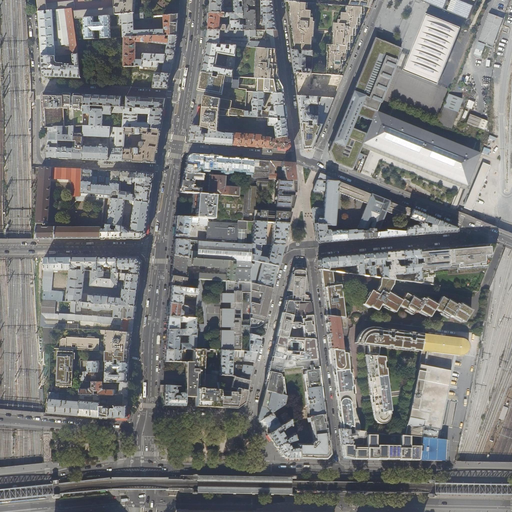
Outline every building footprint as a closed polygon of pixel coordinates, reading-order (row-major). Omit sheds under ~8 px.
[(45,11),(47,11),(52,10),(56,10),(72,8),(74,19),(97,17),(100,17),(110,16),(117,15),(134,14),(135,0),(37,0),(38,12),(45,11)] [(210,0),(211,1),(210,13),(243,13),(243,9),(242,0),(210,0)] [(255,0),(242,0),(243,9),(249,8),(249,6),(247,5),(248,4),(249,5),(251,5),(251,6),(255,6),(255,0)] [(419,0),(420,0),(429,4),(441,9),(452,14),(459,17),(467,20),(475,0),(419,0)] [(329,4),(300,2),(289,2),(291,18),(295,50),(311,51),(312,37),(314,37),(314,30),(335,32),(334,45),(328,45),(327,53),(329,53),(327,75),(339,75),(344,63),(362,19),(366,7),(348,6),(329,4)] [(274,7),(262,8),(262,25),(266,25),(266,27),(262,27),(262,28),(260,28),(260,30),(277,30),(276,30),(275,18),(274,7)] [(249,8),(243,9),(243,13),(243,18),(247,18),(247,22),(247,23),(247,25),(248,25),(244,25),(244,30),(256,30),(256,10),(251,10),(251,11),(250,12),(248,13),(247,12),(249,10),(249,8)] [(52,10),(47,11),(47,14),(45,14),(45,11),(38,12),(39,25),(41,48),(41,56),(48,56),(50,56),(55,56),(52,10)] [(134,14),(117,15),(118,24),(122,24),(123,37),(124,37),(178,36),(178,26),(179,14),(163,15),(164,30),(134,30),(134,19),(143,19),(143,13),(134,14)] [(243,18),(243,13),(210,13),(209,21),(208,30),(229,30),(244,30),(244,25),(240,25),(240,18),(243,18)] [(410,54),(403,71),(438,85),(461,28),(437,18),(427,14),(416,41),(410,54)] [(110,16),(100,17),(100,23),(97,23),(97,17),(74,19),(76,39),(95,39),(94,31),(101,31),(101,38),(110,38),(110,16)] [(229,30),(208,30),(207,37),(206,43),(218,44),(222,45),(227,45),(230,45),(231,45),(231,41),(220,40),(220,36),(224,36),(229,37),(229,30)] [(277,30),(260,30),(256,30),(244,30),(229,30),(229,37),(231,41),(231,45),(237,46),(242,46),(276,49),(279,49),(280,49),(278,39),(277,30)] [(171,74),(171,72),(174,59),(176,46),(178,36),(124,37),(124,67),(126,67),(130,67),(135,67),(135,66),(140,66),(140,69),(142,69),(142,67),(158,67),(159,64),(164,64),(162,73),(171,74)] [(333,140),(328,151),(333,162),(341,166),(351,170),(352,169),(362,144),(376,109),(400,50),(401,48),(384,42),(374,38),(333,140)] [(214,71),(218,72),(219,73),(219,75),(224,76),(233,77),(237,46),(231,45),(230,45),(230,49),(226,49),(227,45),(222,45),(222,48),(218,47),(218,44),(206,43),(204,58),(201,72),(213,74),(214,71)] [(278,67),(276,49),(242,46),(240,73),(238,73),(238,77),(240,77),(258,78),(280,80),(279,76),(278,67)] [(313,51),(311,51),(295,50),(292,50),(293,61),(294,73),(312,74),(312,67),(311,67),(310,69),(306,69),(306,60),(309,60),(311,60),(311,57),(313,56),(313,51)] [(78,54),(73,54),(74,64),(58,63),(55,61),(55,56),(50,56),(50,57),(48,57),(48,56),(41,56),(42,73),(46,76),(53,77),(81,78),(80,69),(77,69),(77,66),(80,66),(78,54)] [(169,82),(171,74),(162,73),(156,72),(154,88),(159,88),(168,89),(169,82)] [(213,74),(201,72),(198,86),(197,91),(207,92),(223,95),(225,81),(233,83),(233,77),(224,76),(219,75),(218,77),(213,76),(213,74)] [(279,93),(284,92),(284,91),(284,89),(284,87),(282,84),(280,80),(258,78),(257,92),(266,92),(273,93),(279,93)] [(64,108),(63,93),(53,93),(44,92),(46,127),(49,127),(59,127),(64,126),(64,108)] [(265,107),(266,92),(257,92),(254,92),(253,99),(252,100),(252,105),(253,106),(253,111),(250,111),(249,111),(245,110),(245,116),(245,117),(256,117),(262,118),(262,115),(259,115),(259,112),(260,112),(260,111),(262,111),(263,111),(263,108),(264,108),(265,107)] [(279,93),(273,93),(272,105),(274,105),(274,106),(286,105),(285,94),(284,92),(279,93)] [(72,94),(63,93),(64,108),(73,109),(74,126),(84,125),(84,119),(84,114),(83,105),(83,103),(84,94),(77,94),(77,95),(73,95),(72,95),(72,94)] [(102,95),(84,94),(83,103),(87,103),(86,105),(91,106),(91,103),(94,103),(94,106),(101,106),(101,105),(100,105),(100,104),(104,104),(103,106),(123,107),(123,105),(121,105),(121,96),(102,95)] [(451,127),(462,100),(447,94),(436,123),(449,128),(451,127)] [(204,100),(203,107),(218,108),(229,110),(229,116),(245,116),(245,110),(231,108),(232,101),(207,96),(204,95),(204,100)] [(126,105),(123,105),(123,107),(131,107),(133,108),(136,108),(136,104),(141,105),(141,108),(149,108),(149,105),(154,105),(154,109),(157,109),(164,109),(165,106),(166,98),(149,98),(149,99),(142,98),(142,97),(134,98),(127,96),(126,105)] [(310,123),(310,121),(314,121),(314,123),(323,124),(328,111),(334,98),(309,96),(309,98),(310,98),(310,99),(307,99),(307,96),(297,96),(299,109),(301,123),(310,123)] [(471,109),(475,102),(469,99),(466,107),(471,109)] [(152,129),(153,129),(161,129),(162,121),(164,109),(157,109),(156,111),(154,111),(154,109),(149,108),(141,108),(136,108),(133,108),(133,112),(131,111),(131,107),(123,107),(103,106),(103,109),(91,108),(91,106),(86,105),(83,105),(84,114),(90,114),(89,126),(103,126),(104,115),(111,115),(111,113),(124,113),(123,127),(125,128),(129,128),(129,124),(132,124),(132,128),(149,129),(150,129),(150,125),(152,125),(152,129)] [(269,118),(288,119),(287,115),(286,105),(274,106),(275,111),(269,111),(269,118)] [(229,116),(229,110),(218,108),(203,107),(202,117),(201,126),(205,127),(207,128),(209,129),(218,131),(219,115),(229,116)] [(376,149),(466,186),(479,154),(385,113),(376,109),(362,144),(371,147),(376,149)] [(484,130),(487,120),(470,113),(466,123),(484,130)] [(269,118),(269,121),(268,125),(275,126),(276,137),(278,137),(290,136),(289,130),(288,119),(269,118)] [(310,123),(301,123),(301,128),(303,142),(303,144),(304,150),(313,149),(314,147),(318,137),(323,124),(314,123),(310,123)] [(84,125),(74,126),(73,141),(73,147),(73,148),(72,159),(76,159),(82,159),(83,145),(83,136),(84,125)] [(110,137),(111,127),(103,126),(89,126),(86,125),(84,125),(83,136),(110,137)] [(188,141),(204,143),(206,133),(205,133),(205,131),(204,131),(205,127),(201,126),(201,127),(191,125),(190,133),(188,141)] [(74,126),(64,126),(59,127),(58,141),(73,141),(74,126)] [(59,127),(49,127),(47,158),(52,158),(57,158),(58,145),(58,141),(59,127)] [(123,127),(111,127),(110,137),(109,147),(108,161),(116,161),(123,161),(124,148),(125,134),(125,128),(123,127)] [(132,128),(129,128),(125,128),(125,134),(137,135),(139,135),(141,134),(143,134),(142,142),(142,143),(141,143),(140,144),(140,147),(140,148),(141,148),(141,149),(142,149),(142,151),(140,151),(140,150),(139,149),(136,149),(135,149),(124,148),(123,161),(137,162),(156,163),(158,154),(160,141),(161,129),(153,129),(152,133),(148,133),(149,129),(132,128)] [(209,134),(206,133),(204,143),(234,145),(235,133),(226,132),(226,133),(222,132),(218,131),(209,129),(209,134)] [(235,133),(234,145),(244,146),(260,147),(270,148),(270,143),(271,143),(272,139),(272,138),(272,137),(265,137),(264,137),(264,136),(262,136),(263,135),(262,135),(245,133),(245,134),(244,134),(244,135),(242,135),(242,133),(235,133)] [(278,137),(276,137),(276,139),(272,138),(272,139),(271,143),(270,143),(270,148),(274,148),(288,149),(291,146),(290,136),(278,137)] [(108,161),(109,147),(102,146),(102,144),(100,144),(100,146),(83,145),(82,159),(95,160),(108,161)] [(58,145),(57,158),(64,159),(72,159),(73,148),(60,147),(60,145),(58,145)] [(251,173),(252,160),(235,158),(218,157),(202,156),(188,155),(187,155),(187,156),(186,156),(186,157),(185,165),(183,174),(195,174),(196,171),(195,169),(194,169),(194,168),(195,168),(196,168),(196,167),(201,167),(201,170),(206,170),(207,168),(211,168),(211,167),(215,168),(215,169),(221,169),(221,172),(224,172),(226,173),(226,172),(230,172),(230,170),(236,170),(236,169),(240,169),(240,170),(246,171),(246,173),(251,173)] [(259,160),(252,160),(251,173),(251,178),(255,178),(268,179),(269,161),(259,160)] [(275,161),(269,161),(268,179),(269,179),(275,179),(295,181),(294,174),(293,163),(275,161)] [(101,239),(101,228),(101,227),(41,226),(42,223),(43,223),(43,224),(46,224),(46,223),(48,223),(51,179),(52,168),(40,167),(35,239),(46,239),(56,239),(58,239),(101,239)] [(77,201),(104,202),(105,198),(103,198),(99,198),(81,197),(82,169),(75,169),(56,168),(52,168),(51,179),(72,180),(71,196),(74,196),(77,201)] [(130,183),(131,171),(125,171),(112,171),(111,186),(92,185),(93,170),(88,169),(82,169),(81,197),(94,197),(99,198),(99,195),(103,195),(103,198),(105,198),(120,199),(121,191),(121,185),(121,182),(129,183),(130,183)] [(154,172),(131,171),(130,183),(129,184),(133,185),(133,184),(136,181),(137,183),(136,183),(136,186),(142,186),(142,184),(144,184),(146,184),(145,187),(153,188),(154,181),(155,173),(154,172)] [(318,177),(317,180),(337,182),(337,180),(325,175),(320,173),(318,177)] [(195,174),(183,174),(182,180),(181,188),(180,193),(197,194),(207,195),(210,194),(237,196),(238,188),(223,187),(224,176),(208,175),(207,193),(199,192),(200,180),(204,181),(204,175),(195,174)] [(252,221),(253,221),(265,222),(273,223),(288,224),(289,219),(291,213),(254,210),(255,190),(268,190),(269,179),(268,179),(255,178),(255,186),(243,185),(243,196),(242,213),(252,213),(252,221)] [(273,207),(292,209),(295,196),(279,194),(279,191),(295,192),(296,188),(296,186),(295,181),(275,179),(274,191),(276,191),(276,194),(274,194),(273,207)] [(313,221),(313,224),(322,225),(328,225),(332,226),(333,226),(336,192),(337,182),(317,180),(313,190),(313,192),(319,192),(319,191),(325,191),(323,210),(318,209),(318,208),(312,208),(312,209),(312,217),(313,221)] [(367,204),(370,195),(355,189),(343,184),(344,183),(341,182),(337,180),(337,182),(336,192),(367,204)] [(484,208),(486,201),(481,199),(487,182),(480,180),(472,204),(484,208)] [(145,187),(142,186),(136,186),(135,189),(134,189),(133,192),(135,193),(135,194),(136,195),(135,196),(134,195),(131,194),(131,193),(130,193),(130,192),(121,191),(120,199),(125,200),(127,200),(141,202),(141,199),(144,200),(144,202),(150,203),(151,196),(153,188),(145,187)] [(207,195),(197,194),(196,207),(195,218),(198,218),(242,221),(242,213),(243,196),(237,196),(210,194),(207,195)] [(409,218),(412,210),(405,207),(405,208),(400,207),(389,202),(389,201),(380,197),(371,194),(370,195),(367,204),(357,228),(360,228),(376,230),(378,230),(385,211),(403,218),(403,221),(407,222),(409,218)] [(104,202),(101,224),(106,224),(113,225),(117,226),(122,226),(125,200),(120,199),(105,198),(104,202)] [(141,202),(127,200),(127,204),(134,205),(131,231),(126,227),(123,226),(122,226),(121,238),(141,238),(146,234),(147,223),(150,203),(144,202),(141,202)] [(456,211),(485,223),(488,217),(459,205),(456,211)] [(418,212),(412,210),(409,218),(412,219),(412,220),(412,221),(414,221),(415,221),(418,222),(417,224),(421,224),(425,215),(418,212)] [(430,217),(425,215),(421,224),(422,234),(429,234),(435,233),(435,226),(437,220),(430,217)] [(198,218),(195,218),(176,216),(175,226),(174,235),(185,236),(187,222),(197,223),(198,218)] [(247,221),(242,221),(198,218),(197,223),(197,225),(207,226),(205,242),(209,242),(245,244),(247,221)] [(444,223),(437,220),(435,226),(435,233),(445,232),(456,232),(457,228),(444,223)] [(264,245),(265,222),(253,221),(251,244),(261,244),(264,245)] [(285,235),(288,224),(273,223),(272,245),(283,245),(285,235)] [(422,234),(421,224),(417,224),(415,223),(415,226),(414,226),(412,226),(411,226),(411,227),(405,227),(403,232),(404,236),(414,235),(422,234)] [(113,229),(113,225),(106,224),(106,227),(104,228),(101,228),(101,239),(111,238),(121,238),(122,226),(117,226),(117,228),(115,230),(113,229)] [(329,242),(328,225),(322,225),(313,224),(314,232),(315,240),(318,243),(324,242),(329,242)] [(335,231),(335,226),(333,226),(332,226),(328,225),(329,242),(345,241),(344,227),(340,226),(340,230),(335,231)] [(348,230),(348,227),(344,227),(345,241),(353,240),(361,239),(360,228),(357,228),(357,231),(355,231),(355,230),(354,230),(353,230),(348,230)] [(376,232),(376,230),(360,228),(361,239),(377,238),(376,232)] [(209,242),(205,242),(197,241),(197,249),(196,249),(196,252),(191,251),(192,245),(188,244),(188,240),(174,240),(174,244),(174,248),(173,255),(191,258),(191,259),(235,261),(251,262),(251,261),(251,255),(251,248),(251,244),(245,244),(209,242)] [(419,264),(421,284),(431,285),(431,277),(432,277),(431,271),(456,269),(457,274),(485,271),(492,254),(490,254),(489,253),(488,246),(488,243),(482,244),(428,249),(418,250),(419,259),(419,264)] [(251,244),(251,248),(253,249),(253,251),(252,251),(252,253),(253,253),(253,255),(251,255),(251,261),(278,266),(280,257),(281,253),(283,245),(272,245),(264,245),(262,250),(269,251),(268,253),(267,253),(266,255),(268,255),(267,260),(265,258),(258,256),(258,255),(261,244),(251,244)] [(409,250),(401,251),(402,260),(406,260),(406,261),(406,264),(406,266),(402,266),(403,274),(403,275),(413,274),(414,273),(416,273),(416,276),(415,276),(415,277),(415,280),(414,280),(414,283),(421,284),(419,264),(416,264),(415,259),(419,259),(418,250),(409,250)] [(402,266),(402,260),(401,251),(392,252),(384,253),(385,262),(388,262),(389,262),(388,263),(388,265),(387,265),(387,267),(388,267),(388,270),(386,270),(386,279),(393,280),(393,276),(394,275),(403,274),(402,266)] [(377,253),(371,254),(372,262),(372,266),(373,266),(379,266),(379,268),(380,278),(386,279),(386,270),(385,262),(384,253),(377,253)] [(366,254),(360,255),(361,267),(364,267),(364,269),(368,269),(369,276),(373,277),(373,266),(372,266),(369,266),(368,262),(372,262),(371,254),(366,254)] [(189,278),(190,278),(191,278),(194,279),(198,279),(250,282),(251,262),(235,261),(191,259),(191,258),(173,255),(172,267),(171,276),(189,278)] [(353,255),(347,256),(348,266),(353,266),(354,265),(356,265),(357,275),(362,275),(361,267),(360,255),(353,255)] [(341,256),(334,257),(335,267),(339,267),(339,269),(340,268),(340,267),(348,266),(347,256),(341,256)] [(70,270),(72,257),(58,257),(45,257),(44,271),(53,271),(70,270)] [(76,257),(72,257),(70,270),(76,270),(76,268),(78,268),(78,266),(82,266),(82,270),(86,271),(86,268),(88,268),(88,266),(89,266),(89,267),(93,268),(93,272),(97,272),(98,257),(84,257),(76,257)] [(104,257),(98,257),(97,272),(103,272),(103,266),(104,266),(105,268),(109,267),(110,266),(111,266),(111,273),(117,273),(118,257),(104,257)] [(123,257),(118,257),(117,273),(122,273),(122,270),(129,270),(129,274),(140,275),(141,268),(142,262),(138,257),(123,257)] [(335,271),(335,267),(334,257),(326,257),(320,258),(318,261),(319,269),(319,270),(320,270),(331,271),(336,272),(335,271)] [(275,278),(278,266),(251,261),(251,262),(250,282),(272,288),(275,278)] [(77,271),(76,270),(70,270),(67,297),(66,297),(66,296),(63,296),(63,293),(51,291),(53,271),(44,271),(41,300),(42,301),(56,301),(68,302),(76,302),(82,302),(85,277),(91,278),(90,286),(117,288),(117,287),(118,287),(118,284),(117,284),(118,280),(126,280),(125,286),(124,286),(122,297),(110,296),(109,296),(90,295),(89,302),(136,306),(138,293),(140,275),(129,274),(122,273),(117,273),(111,273),(109,273),(106,272),(103,272),(97,272),(93,272),(90,271),(86,271),(82,270),(77,270),(77,271)] [(332,284),(331,271),(320,270),(323,291),(326,315),(326,316),(343,318),(339,283),(332,284)] [(296,317),(297,317),(298,305),(298,302),(308,303),(308,299),(307,298),(306,298),(304,297),(304,294),(308,293),(307,285),(306,274),(304,274),(292,273),(291,273),(287,291),(291,293),(290,296),(289,296),(288,296),(287,297),(286,297),(285,297),(286,298),(285,301),(284,301),(282,309),(282,313),(292,316),(296,317)] [(170,282),(170,286),(187,288),(189,278),(171,276),(170,282)] [(393,280),(386,279),(380,278),(379,286),(374,293),(370,291),(362,304),(368,308),(369,306),(377,310),(380,304),(394,312),(398,305),(412,314),(414,311),(417,313),(419,311),(429,317),(434,308),(448,317),(449,314),(463,322),(470,311),(459,304),(459,305),(455,304),(455,305),(441,297),(436,305),(426,299),(425,300),(421,298),(419,301),(405,293),(401,300),(387,292),(392,284),(393,280)] [(195,307),(194,310),(194,319),(204,319),(204,316),(208,317),(208,319),(229,320),(229,318),(232,318),(232,320),(249,321),(250,321),(250,313),(250,282),(198,279),(197,284),(197,290),(197,295),(197,296),(201,301),(233,303),(233,312),(198,310),(198,307),(195,307)] [(270,298),(272,288),(250,282),(250,313),(260,316),(265,317),(267,310),(270,298)] [(187,288),(170,286),(169,295),(169,303),(186,306),(194,310),(195,307),(187,304),(181,304),(182,295),(183,295),(183,294),(197,295),(197,290),(191,289),(187,288)] [(56,310),(56,301),(42,301),(42,313),(59,314),(81,315),(81,306),(83,308),(92,308),(92,309),(92,310),(93,310),(100,311),(101,310),(101,309),(111,310),(114,307),(114,315),(104,314),(104,317),(134,319),(136,306),(89,302),(82,302),(76,302),(68,302),(68,310),(56,310)] [(168,311),(167,316),(192,318),(192,315),(191,315),(187,314),(187,308),(186,306),(169,303),(168,311)] [(311,309),(310,303),(298,305),(297,317),(301,316),(312,315),(311,309)] [(194,310),(186,306),(187,308),(187,314),(191,315),(192,315),(192,318),(194,319),(194,310)] [(104,317),(81,315),(59,314),(42,313),(41,327),(42,327),(53,327),(74,328),(78,328),(78,324),(59,324),(59,320),(85,320),(97,321),(97,322),(103,323),(114,324),(122,325),(121,331),(132,332),(134,319),(104,317)] [(265,318),(260,316),(250,313),(250,321),(249,321),(249,334),(251,335),(252,328),(253,328),(254,328),(255,328),(256,328),(257,327),(259,326),(260,326),(261,325),(263,323),(263,322),(264,321),(264,319),(265,318)] [(313,321),(312,315),(301,316),(301,320),(296,320),(294,321),(294,322),(292,322),(292,323),(290,323),(292,316),(282,313),(278,326),(276,337),(287,337),(290,325),(292,325),(292,328),(293,328),(294,328),(295,328),(299,328),(302,329),(304,339),(315,339),(313,321)] [(192,318),(167,316),(167,323),(166,330),(178,330),(178,322),(185,323),(185,330),(193,329),(193,328),(193,324),(194,324),(194,319),(192,318)] [(343,318),(326,316),(324,316),(326,327),(327,337),(329,349),(330,349),(343,351),(339,328),(346,329),(347,318),(343,318)] [(193,328),(193,329),(185,330),(178,330),(166,330),(166,334),(166,337),(165,340),(165,341),(165,345),(165,350),(182,350),(184,349),(192,349),(204,349),(211,350),(216,350),(220,350),(244,351),(246,351),(249,352),(249,334),(249,321),(232,320),(229,320),(208,319),(204,319),(194,319),(194,324),(196,324),(196,328),(193,328)] [(53,348),(53,327),(42,327),(41,351),(50,352),(50,348),(53,348)] [(378,347),(420,352),(423,333),(372,327),(367,327),(363,329),(358,334),(355,343),(367,344),(378,347)] [(100,351),(106,351),(129,352),(132,332),(100,330),(100,334),(101,334),(105,334),(105,338),(104,338),(102,339),(95,339),(95,337),(91,337),(88,336),(87,337),(87,338),(79,338),(79,337),(78,336),(70,336),(69,337),(65,337),(65,338),(62,338),(59,340),(59,351),(58,351),(57,386),(72,387),(74,349),(100,351)] [(420,352),(404,436),(408,436),(409,436),(420,437),(419,447),(418,461),(437,461),(442,461),(442,453),(443,453),(444,452),(445,451),(445,450),(445,449),(444,448),(443,447),(442,447),(442,439),(439,439),(438,438),(441,438),(442,433),(437,431),(445,389),(434,387),(441,353),(452,354),(459,355),(462,355),(463,355),(464,354),(465,353),(466,353),(467,351),(468,350),(468,349),(468,348),(469,346),(468,345),(468,343),(467,342),(467,341),(466,340),(464,339),(463,338),(462,338),(423,333),(420,352)] [(260,337),(255,336),(251,335),(249,334),(249,352),(256,353),(258,346),(260,337)] [(316,348),(315,339),(304,339),(287,337),(276,337),(274,345),(271,357),(273,357),(294,362),(316,359),(317,359),(316,348)] [(378,347),(367,344),(368,355),(377,356),(378,347)] [(204,349),(192,349),(192,362),(185,362),(184,393),(190,394),(190,397),(194,397),(194,403),(198,403),(198,407),(215,407),(218,407),(219,398),(219,394),(218,392),(218,388),(216,375),(203,374),(204,349)] [(343,351),(330,349),(331,358),(333,371),(349,369),(348,366),(349,366),(349,361),(348,360),(347,360),(346,353),(343,353),(343,351)] [(182,350),(165,350),(165,356),(164,362),(185,362),(185,360),(183,360),(183,358),(180,358),(179,359),(179,353),(182,353),(182,350)] [(244,351),(220,350),(219,370),(232,371),(251,375),(251,372),(253,366),(243,365),(242,366),(232,364),(232,353),(234,353),(234,357),(243,357),(243,361),(248,361),(254,362),(255,358),(256,353),(249,352),(246,351),(246,354),(244,354),(244,351)] [(105,361),(106,361),(120,362),(122,362),(129,362),(129,359),(129,354),(129,352),(106,351),(106,355),(105,361)] [(445,389),(452,354),(441,353),(434,387),(445,389)] [(368,355),(365,355),(366,363),(367,364),(367,365),(368,365),(370,381),(369,381),(370,394),(371,394),(372,401),(371,401),(373,416),(374,419),(374,420),(375,421),(377,423),(379,423),(381,424),(384,423),(386,421),(387,420),(388,417),(388,411),(390,411),(385,375),(384,375),(381,357),(377,356),(368,355)] [(266,383),(264,391),(283,395),(281,378),(280,376),(280,375),(279,375),(278,375),(278,373),(282,372),(282,370),(301,367),(302,370),(306,369),(306,371),(305,371),(305,372),(308,401),(322,399),(321,388),(318,368),(317,368),(316,359),(294,362),(273,357),(271,362),(270,362),(269,365),(265,381),(267,381),(266,383)] [(103,363),(103,361),(88,361),(88,365),(88,366),(88,369),(88,372),(129,372),(129,368),(129,362),(122,362),(120,362),(106,361),(105,370),(99,370),(99,365),(100,363),(103,363)] [(349,369),(333,371),(335,392),(338,411),(339,420),(340,429),(353,430),(359,431),(358,424),(354,412),(351,386),(352,386),(351,382),(351,381),(350,380),(349,369)] [(232,371),(219,370),(219,375),(224,375),(229,375),(233,376),(234,377),(244,379),(250,381),(250,377),(232,372),(232,371)] [(128,378),(129,372),(88,372),(83,372),(83,375),(81,375),(81,382),(93,382),(103,382),(119,382),(128,382),(128,378)] [(219,398),(218,407),(224,408),(236,408),(244,402),(248,387),(250,381),(234,377),(233,376),(230,391),(221,391),(221,392),(218,392),(219,394),(219,398)] [(128,389),(128,382),(119,382),(119,387),(118,387),(118,389),(105,389),(103,388),(103,382),(93,382),(92,388),(90,387),(89,389),(80,389),(80,394),(95,394),(95,391),(99,391),(99,394),(100,394),(128,395),(128,389)] [(177,393),(178,393),(183,393),(181,386),(164,385),(164,390),(164,393),(175,393),(177,393)] [(284,404),(286,396),(283,395),(264,391),(260,406),(257,418),(258,420),(259,421),(271,413),(278,409),(284,405),(284,404)] [(58,400),(58,394),(49,393),(47,413),(50,413),(62,414),(79,415),(80,395),(72,395),(71,401),(58,400)] [(183,393),(178,393),(178,397),(177,397),(177,393),(175,393),(164,393),(163,400),(163,405),(178,406),(184,406),(184,397),(184,394),(183,393)] [(99,394),(95,394),(80,394),(80,395),(79,415),(89,416),(100,417),(100,406),(100,394),(99,394)] [(128,400),(128,395),(100,394),(100,406),(109,406),(115,406),(127,406),(128,400)] [(310,416),(324,414),(323,407),(322,399),(308,401),(306,401),(307,405),(308,405),(310,416)] [(292,418),(284,405),(278,409),(282,414),(279,416),(284,423),(289,420),(292,418)] [(109,409),(109,406),(100,406),(100,417),(108,417),(109,417),(109,410),(109,409)] [(127,412),(127,406),(115,406),(115,408),(112,408),(110,408),(110,409),(109,409),(109,410),(109,417),(110,417),(127,418),(127,412)] [(499,418),(503,420),(508,408),(504,407),(499,418)] [(276,420),(271,413),(259,421),(262,427),(267,434),(283,424),(281,422),(279,423),(277,419),(276,420)] [(296,444),(297,447),(299,459),(320,459),(325,459),(327,457),(329,454),(327,435),(324,414),(310,416),(308,416),(308,418),(307,418),(307,423),(310,422),(312,441),(311,442),(311,443),(311,444),(296,444)] [(290,425),(289,420),(284,423),(283,424),(267,434),(272,442),(275,447),(282,444),(293,441),(295,440),(293,433),(286,438),(285,437),(286,435),(284,433),(283,433),(281,434),(281,432),(281,431),(290,425)] [(363,432),(359,431),(353,430),(340,429),(339,429),(340,440),(340,445),(352,445),(351,439),(355,439),(355,438),(357,437),(363,438),(363,432)] [(353,460),(362,460),(370,460),(379,460),(401,460),(409,460),(416,461),(418,461),(419,447),(409,447),(407,447),(408,436),(404,436),(392,435),(379,434),(366,432),(366,445),(363,445),(352,445),(340,445),(341,452),(342,457),(352,459),(353,460)] [(294,443),(293,441),(282,444),(275,447),(276,448),(281,456),(285,458),(299,459),(297,447),(291,449),(289,445),(294,443)] [(165,488),(166,488),(166,491),(168,491),(168,489),(169,489),(171,489),(171,490),(179,490),(183,489),(183,488),(183,482),(183,480),(183,479),(179,478),(175,478),(174,478),(171,478),(171,479),(169,479),(169,478),(168,478),(168,477),(165,477),(165,479),(165,480),(165,482),(165,484),(165,488)]
